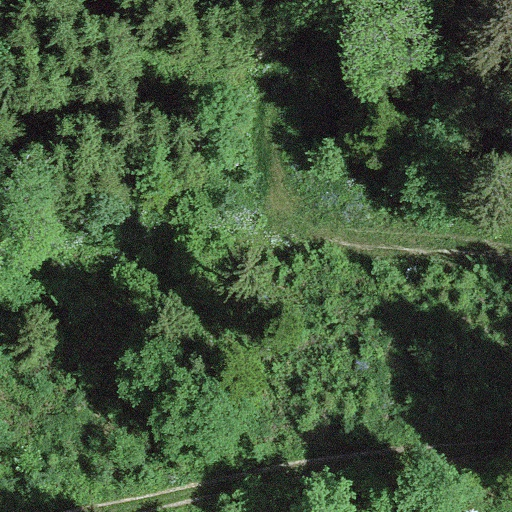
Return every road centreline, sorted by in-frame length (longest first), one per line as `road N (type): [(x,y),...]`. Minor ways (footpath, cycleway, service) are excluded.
road 1 (track): [(335,0),(289,54),(286,132),(299,194),(317,223),(383,241),(511,257)]
road 2 (track): [(511,448),(284,471),(101,511)]
